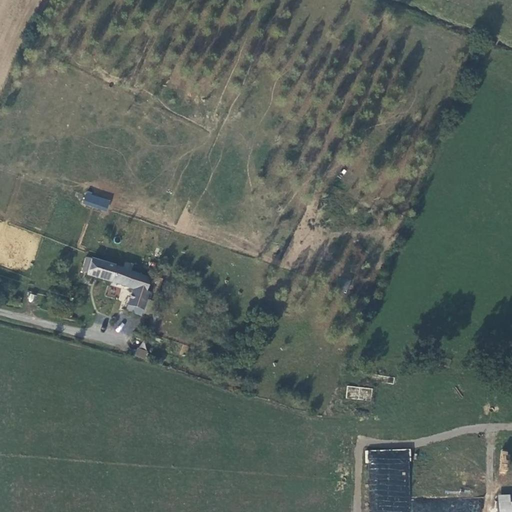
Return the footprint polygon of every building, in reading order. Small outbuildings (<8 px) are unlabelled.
[(83,205),(107,211),(110,199),(86,193),(83,205)] [(131,313),(139,316),(147,290),(143,289),(147,276),(90,257),(84,275),(130,289),(125,306),(132,309),(131,313)] [(136,346),(134,354),(144,357),(147,350),(136,346)] [(409,511),(410,449),(369,449),(369,511),(409,511)] [(500,450),(499,471),(507,471),(509,451),(500,450)]
